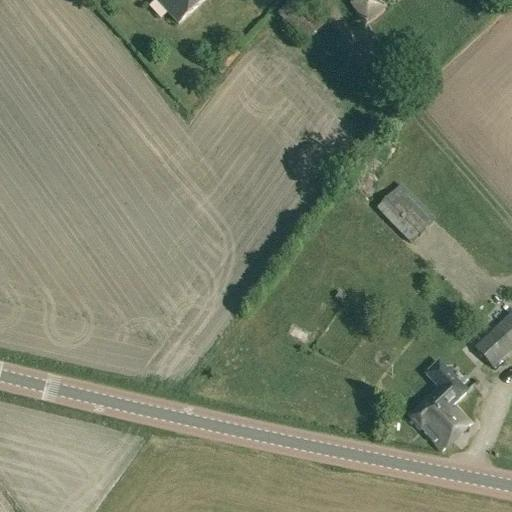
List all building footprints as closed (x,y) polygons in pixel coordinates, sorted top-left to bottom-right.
[(155,0),(179,24),(204,0),(155,0)] [(291,0),(277,14),(304,44),(325,25),(301,0),(291,0)] [(390,0),(398,9),(408,0),(390,0)] [(236,50),(221,68),(227,73),(243,56),(236,50)] [(376,209),(410,245),(435,221),(401,186),(376,209)] [(439,252),(427,259),(438,277),(450,270),(439,252)] [(334,299),(341,304),(345,298),(339,293),(334,299)] [(493,369),(511,350),(511,298),(507,303),(504,300),(486,316),(496,328),(474,349),(493,369)] [(436,441),(444,449),(466,427),(449,410),(467,393),(439,363),(426,376),(440,389),(410,418),(434,443),(436,441)] [(382,396),(368,409),(374,415),(388,402),(382,396)]
